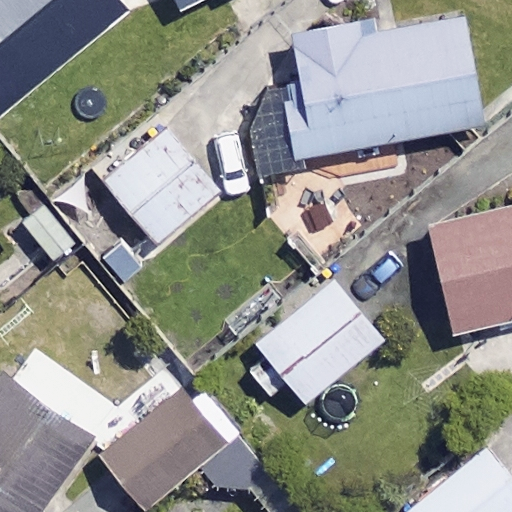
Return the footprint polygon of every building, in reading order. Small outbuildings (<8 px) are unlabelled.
[(0,0),(0,113),(3,117),(130,14),(118,0),(0,0)] [(249,94),(264,177),(313,169),(310,155),(488,124),(467,6),(298,35),(307,84),(249,94)] [(223,192),(166,122),(103,174),(161,243),(223,192)] [(79,246),(42,201),(17,222),(54,266),(79,246)] [(511,320),(511,208),(437,226),(461,332),(511,320)] [(387,337),(335,275),(258,339),(310,401),(387,337)] [(0,383),(0,511),(46,511),(98,438),(7,374),(0,383)] [(241,426),(199,377),(106,455),(148,504),(241,426)] [(511,511),(511,471),(491,445),(405,511),(511,511)] [(174,511),(166,501),(152,511),(174,511)]
